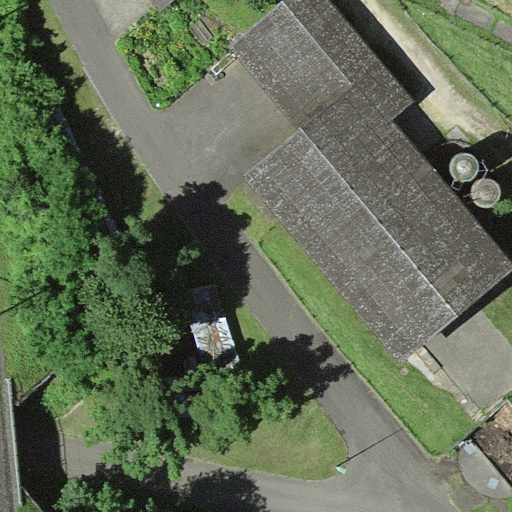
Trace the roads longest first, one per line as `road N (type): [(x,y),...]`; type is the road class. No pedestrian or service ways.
road 1 (residential): [(401,510),(386,456),(350,397),(127,111)]
road 2 (residential): [(311,511),(0,449)]
